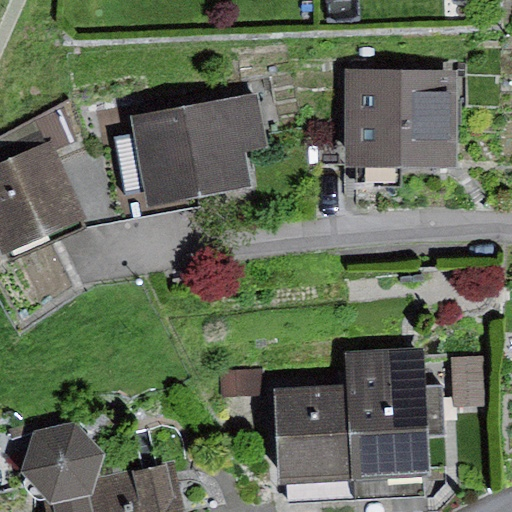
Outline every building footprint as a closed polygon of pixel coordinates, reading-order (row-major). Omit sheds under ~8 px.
[(457,73),(347,70),(345,168),(455,170),(457,73)] [(257,97),(134,119),(150,209),(253,190),(247,153),(267,149),(257,97)] [(0,244),(6,257),(91,221),(61,152),(77,146),(62,110),(35,122),(40,134),(0,151),(0,244)] [(344,353),(346,388),(352,482),(431,478),(424,348),(344,353)] [(485,358),(452,360),(454,410),(487,409),(485,358)] [(261,371),(222,371),(222,397),(261,397),(261,371)] [(346,388),(273,393),(279,487),(352,482),(346,388)] [(21,474),(48,506),(49,511),(183,511),(174,465),(100,481),(106,457),(78,425),(33,435),(21,474)]
